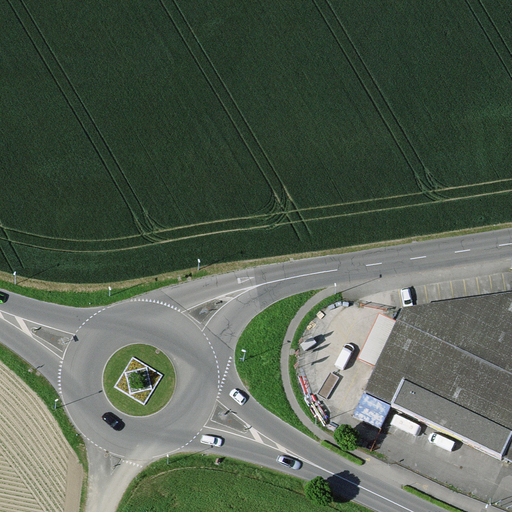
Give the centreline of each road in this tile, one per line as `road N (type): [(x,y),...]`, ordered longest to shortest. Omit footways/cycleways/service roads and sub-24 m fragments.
road 1 (tertiary): [(511,245),(270,283)]
road 2 (tertiary): [(270,283),(136,314)]
road 3 (secondary): [(171,441),(306,464)]
road 4 (secondary): [(306,464),(207,375)]
road 5 (secondary): [(73,384),(98,434),(121,447),(171,441)]
